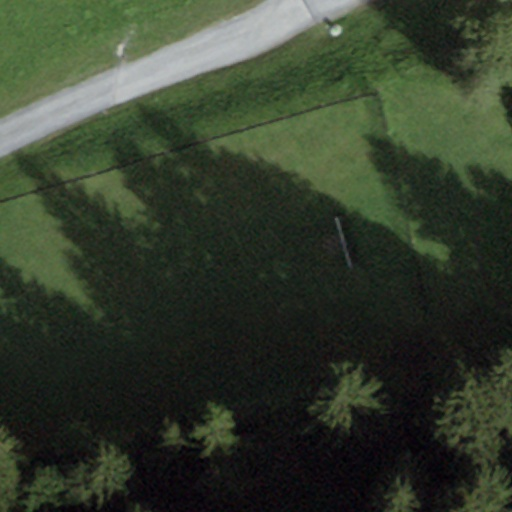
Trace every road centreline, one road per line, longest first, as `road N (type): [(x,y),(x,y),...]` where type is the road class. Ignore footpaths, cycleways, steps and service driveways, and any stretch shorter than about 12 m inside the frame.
road 1 (track): [(0,141),(314,0)]
road 2 (track): [(511,327),(489,158),(511,149)]
